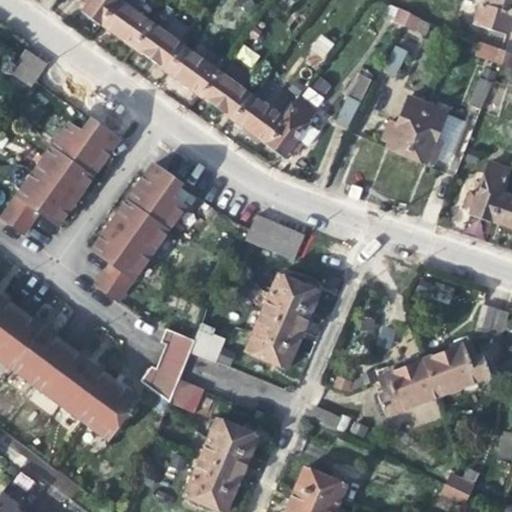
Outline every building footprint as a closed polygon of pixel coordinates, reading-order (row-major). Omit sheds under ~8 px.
[(97,26),(99,24),(116,1),(117,0),(80,0),(78,3),(85,8),(80,13),(97,26)] [(510,14),(511,6),(511,0),(483,0),(481,7),(477,6),(471,25),(503,36),(510,14)] [(133,13),(116,1),(99,24),(115,35),(132,48),(150,23),(134,12),(133,13)] [(391,22),(400,26),(406,15),(397,11),(391,22)] [(416,19),(406,15),(400,26),(410,31),(416,19)] [(167,35),(150,23),(132,48),(146,58),(165,71),(181,48),(166,37),(167,35)] [(320,65),(334,42),(320,34),(306,58),(320,65)] [(242,45),(235,57),(251,66),(258,54),(242,45)] [(393,46),(381,70),(392,76),(404,52),(393,46)] [(196,59),(181,48),(165,71),(178,81),(197,95),(214,70),(197,58),(196,59)] [(30,87),(47,63),(27,49),(10,72),(30,87)] [(490,61),(499,64),(503,52),(494,49),(490,61)] [(511,55),(503,52),(499,64),(508,67),(511,55)] [(211,105),(228,118),(245,95),(228,82),(228,81),(214,70),(197,95),(211,105)] [(487,82),(476,78),(465,105),(476,109),(487,82)] [(228,118),(263,143),(280,119),(265,108),(264,109),(245,95),(228,118)] [(356,102),(345,97),(332,121),(345,127),(356,102)] [(384,148),(402,156),(424,104),(407,97),(395,123),(388,120),(380,139),(387,142),(384,148)] [(295,100),(280,119),(263,143),(261,145),(279,157),(283,152),(285,153),(289,156),(297,145),(291,141),(312,113),(295,100)] [(443,112),(424,104),(402,156),(421,164),(424,158),(430,161),(438,141),(431,139),(443,112)] [(83,134),(70,124),(3,218),(25,233),(40,212),(59,225),(62,215),(90,177),(113,145),(120,141),(92,120),(83,134)] [(485,224),(487,221),(497,194),(505,170),(486,164),(474,197),(467,195),(462,208),(469,211),(466,216),(485,224)] [(118,300),(185,207),(173,198),(182,185),(154,165),(146,171),(122,204),(97,240),(93,250),(112,264),(97,285),(118,300)] [(511,200),(497,194),(487,221),(490,222),(511,230),(511,200)] [(297,249),(302,237),(257,214),(245,239),(291,263),(297,249)] [(275,276),(268,293),(308,311),(313,300),(316,293),(275,276)] [(268,293),(260,312),(300,331),(303,321),(308,311),(268,293)] [(0,358),(108,439),(138,399),(98,368),(79,354),(48,331),(31,318),(0,294),(0,358)] [(473,332),(498,341),(506,315),(481,307),(473,332)] [(260,312),(250,334),(291,350),(295,341),(300,331),(260,312)] [(193,340),(166,329),(161,343),(166,345),(155,369),(152,367),(141,381),(168,401),(177,378),(188,354),(193,340)] [(197,331),(188,354),(213,365),(223,342),(197,331)] [(288,359),(291,350),(250,334),(243,351),(284,368),(288,359)] [(461,346),(423,360),(437,395),(488,375),(480,356),(473,359),(470,353),(467,344),(461,346)] [(383,416),(437,395),(423,360),(376,379),(378,384),(382,394),(376,396),(383,416)] [(202,389),(177,378),(168,401),(192,412),(202,389)] [(337,380),(334,388),(346,392),(349,384),(337,380)] [(334,417),(308,406),(303,418),(328,431),(334,417)] [(213,421),(206,439),(246,457),(247,456),(251,447),(254,439),(213,421)] [(511,432),(501,431),(498,455),(511,457),(511,456),(511,432)] [(243,464),(246,457),(206,439),(198,458),(238,475),(243,464)] [(198,458),(189,479),(230,496),(234,484),(238,475),(198,458)] [(299,476),(294,488),(333,504),(341,485),(302,468),(299,476)] [(449,474),(444,485),(456,491),(461,480),(449,474)] [(222,511),(226,503),(230,496),(189,479),(181,496),(219,511),(222,511)] [(473,486),(461,480),(456,491),(467,497),(473,486)] [(439,494),(451,500),(456,491),(444,485),(439,494)] [(290,496),(286,507),(297,511),(329,511),(333,504),(294,488),(290,496)] [(462,506),(467,497),(456,491),(451,500),(462,506)] [(0,492),(0,511),(17,511),(14,509),(17,505),(9,499),(0,492)]
